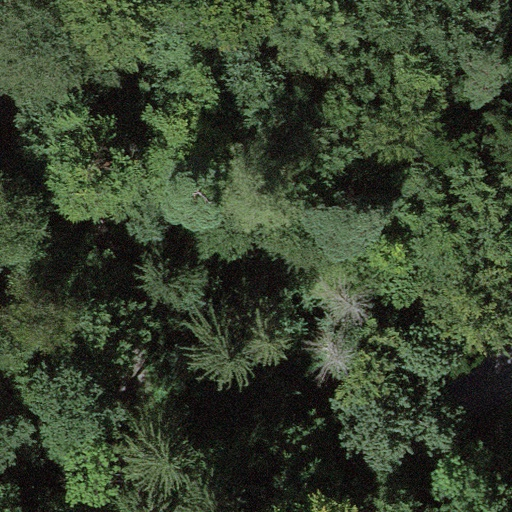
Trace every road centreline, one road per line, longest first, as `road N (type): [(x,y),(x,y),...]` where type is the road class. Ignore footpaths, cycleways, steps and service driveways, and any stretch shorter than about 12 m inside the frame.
road 1 (track): [(0,125),(370,265),(511,300)]
road 2 (track): [(96,511),(140,431),(98,166),(0,47)]
road 3 (unclassified): [(511,358),(252,511)]
